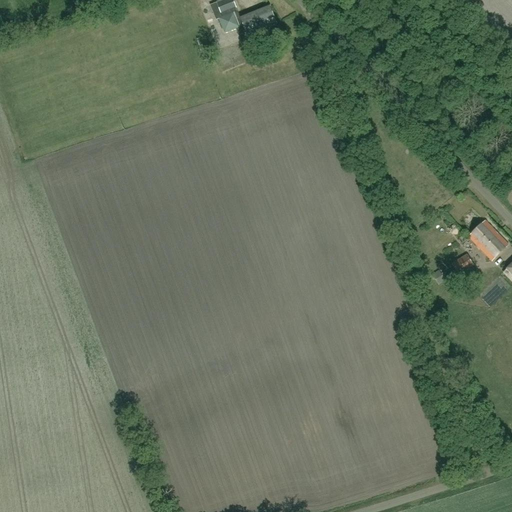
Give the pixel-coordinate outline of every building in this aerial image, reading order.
[(237,8),(233,0),(224,0),(211,6),(216,20),(219,19),(225,34),(238,28),(243,39),(278,25),(270,6),(240,18),(236,8),(237,8)] [(233,53),(223,53),(224,71),(234,70),(233,53)] [(493,261),(509,245),(485,221),(469,237),(493,261)] [(467,257),(452,266),(458,276),(473,267),(467,257)] [(511,281),(511,264),(503,273),(511,281)] [(438,273),(433,276),(437,284),(442,281),(438,273)]
